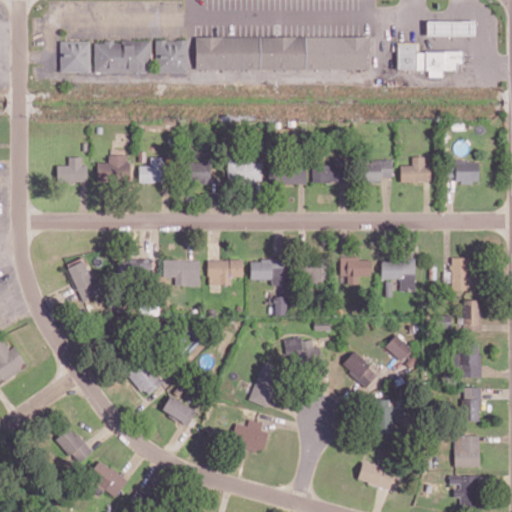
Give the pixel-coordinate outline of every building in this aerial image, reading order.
[(475,34),(475,19),(426,20),(426,35),(475,34)] [(195,37),(195,69),(369,68),(369,35),(195,37)] [(188,71),(187,39),(155,40),(156,72),(188,71)] [(60,71),(89,72),(90,40),(60,40),(60,71)] [(94,72),(150,71),(150,40),(94,40),(94,72)] [(395,69),(428,69),(428,76),(441,76),(442,69),(455,69),(455,62),(462,63),(462,50),(416,50),(416,42),(396,42),(395,69)] [(128,154),(108,154),(108,161),(97,161),(96,180),(128,181),(128,154)] [(56,164),(57,181),(87,181),(87,164),(81,164),(81,156),(68,156),(68,164),(56,164)] [(138,164),(138,182),(162,182),(161,156),(149,156),(150,164),(138,164)] [(428,181),(428,156),(411,156),(411,164),(399,164),(400,181),(428,181)] [(228,157),(227,181),(260,182),(260,158),(228,157)] [(392,159),(370,159),(369,163),(360,162),(360,181),(380,182),(380,176),(392,176),(392,159)] [(478,160),(445,160),(444,177),(457,177),(457,182),(477,182),(478,160)] [(209,161),(184,162),(185,182),(210,182),(209,161)] [(305,182),(305,163),(268,163),(268,183),(305,182)] [(312,182),(342,181),(341,164),(311,165),(312,182)] [(450,289),(470,289),(470,257),(451,256),(450,289)] [(370,257),(340,257),(339,275),(347,275),(347,283),(358,283),(358,275),(370,275),(370,257)] [(152,258),(122,258),(122,276),(152,276),(152,258)] [(242,275),(242,258),(207,259),(208,284),(231,283),(230,276),(242,275)] [(271,279),(270,284),(282,284),(283,259),(250,258),(249,278),(271,279)] [(380,258),(380,278),(399,278),(400,289),(414,289),(414,258),(380,258)] [(66,267),(83,300),(98,292),(82,259),(66,267)] [(199,260),(163,259),(163,276),(174,276),(174,285),(199,285),(199,260)] [(324,283),(323,260),(302,261),(302,274),(310,274),(311,283),(324,283)] [(273,315),(286,315),(286,296),(274,296),(273,315)] [(478,299),(462,299),(462,330),(481,330),(481,310),(478,310),(478,299)] [(400,360),(411,347),(395,333),(384,346),(400,360)] [(321,360),(319,346),(312,346),(312,339),(301,340),(301,336),(284,338),(287,364),(321,360)] [(0,382),(27,365),(14,345),(8,349),(1,337),(0,337),(0,382)] [(479,376),(480,342),(464,341),(464,350),(450,350),(450,366),(458,366),(458,376),(479,376)] [(378,373),(353,350),(341,364),(365,386),(378,373)] [(162,382),(143,360),(127,373),(147,395),(162,382)] [(267,406),(281,367),(263,360),(248,399),(267,406)] [(480,387),(462,386),(460,420),(479,420),(480,387)] [(161,410),(188,424),(196,410),(169,396),(161,410)] [(388,399),(372,399),(372,433),(394,432),(393,406),(388,406),(388,399)] [(260,428),(262,422),(248,418),(246,425),(235,422),(229,442),(261,451),(267,430),(260,428)] [(91,452),(70,425),(55,436),(76,463),(91,452)] [(479,465),(478,434),(453,435),(453,466),(479,465)] [(114,496),(127,480),(100,459),(87,475),(114,496)] [(394,469),(361,461),(356,480),(389,488),(394,469)] [(479,474),(449,474),(448,485),(453,485),(453,496),(459,496),(459,506),(478,507),(479,474)]
